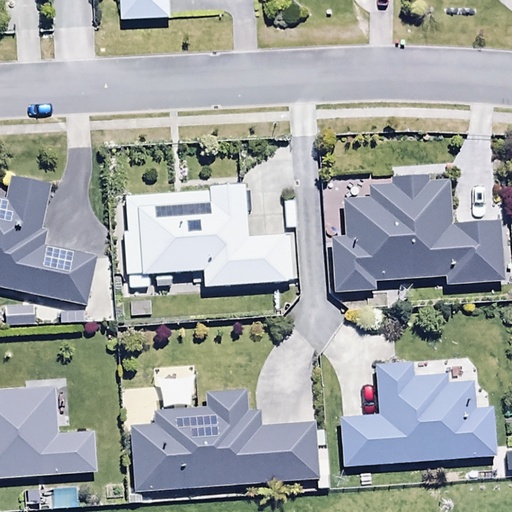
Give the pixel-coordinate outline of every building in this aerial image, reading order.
[(114,0),(115,19),(164,18),(163,0),(114,0)] [(341,236),(326,237),(329,293),(372,291),(371,282),(442,278),(442,285),(498,281),(494,221),(448,224),(446,182),(422,184),(421,175),(387,177),(387,184),(366,185),(366,199),(339,200),(341,236)] [(0,288),(82,306),(94,256),(35,243),(47,186),(7,177),(2,201),(0,200),(0,288)] [(122,234),(115,234),(117,276),(197,272),(198,287),(294,282),(292,233),(241,235),(238,185),(201,187),(201,193),(120,197),(122,234)] [(335,419),(338,467),(491,456),(487,409),(473,410),(471,382),(443,384),(442,375),(409,378),(408,363),(372,366),(376,416),(335,419)] [(0,479),(88,472),(85,433),(52,435),(48,387),(0,391),(0,479)] [(135,425),(127,426),(130,492),(310,484),(307,422),(252,425),(252,412),(240,412),(239,391),(202,392),(202,408),(135,411),(135,425)]
